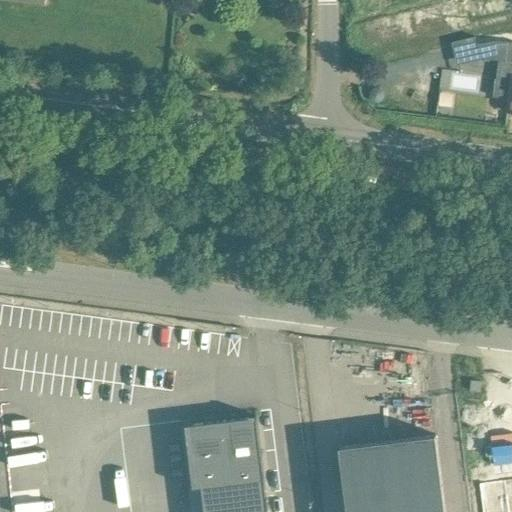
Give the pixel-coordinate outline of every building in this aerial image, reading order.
[(477,44),(480,58),(499,60),(494,95),(509,97),(507,111),(511,111),(511,41),(496,39),(477,44)] [(470,390),(480,391),(481,381),(471,380),(470,390)] [(511,411),(508,408),(501,415),(511,425),(511,411)] [(268,511),(256,415),(193,424),(195,435),(196,435),(197,443),(188,444),(193,487),(202,486),(205,511),(268,511)] [(446,511),(437,433),(340,445),(348,511),(446,511)] [(511,511),(511,478),(479,482),(482,511),(511,511)]
